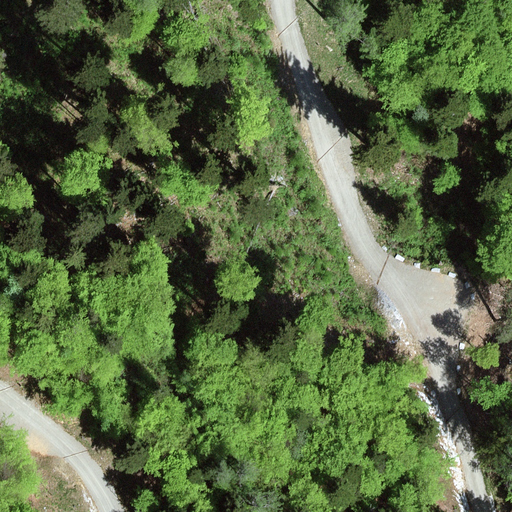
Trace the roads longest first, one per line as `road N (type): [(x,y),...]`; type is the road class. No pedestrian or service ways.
road 1 (track): [(274,0),(345,222),(370,254),(434,279),(458,307),(448,388),(483,511)]
road 2 (track): [(118,511),(90,457),(0,385)]
